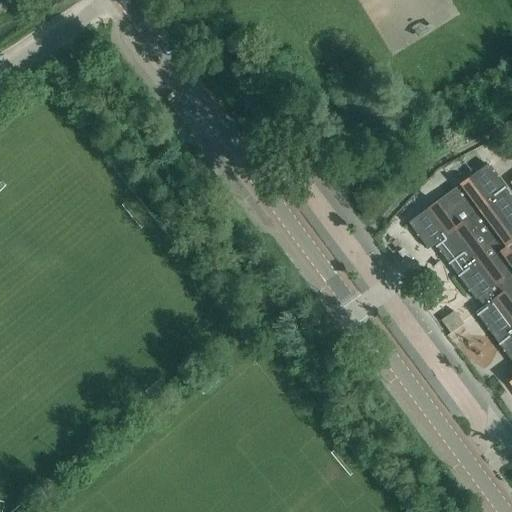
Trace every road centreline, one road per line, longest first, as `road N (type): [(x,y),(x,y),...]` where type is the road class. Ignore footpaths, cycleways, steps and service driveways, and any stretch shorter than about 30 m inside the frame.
road 1 (tertiary): [(504,511),(124,0)]
road 2 (unclassified): [(0,74),(115,0)]
